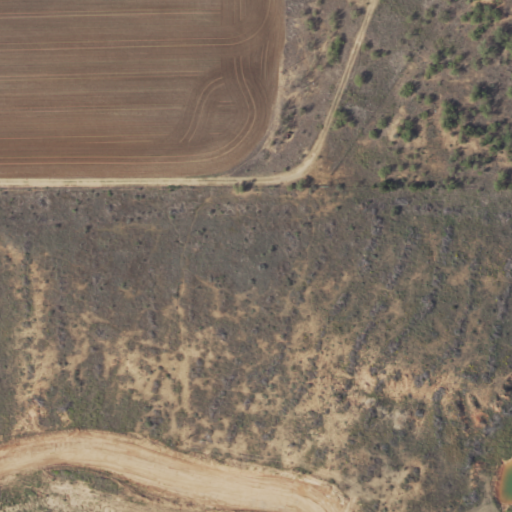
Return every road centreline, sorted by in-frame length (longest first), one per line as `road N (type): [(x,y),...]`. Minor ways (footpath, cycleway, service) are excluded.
road 1 (residential): [(0,199),(224,200),(305,159),(392,0)]
road 2 (residential): [(0,504),(198,503),(247,511)]
